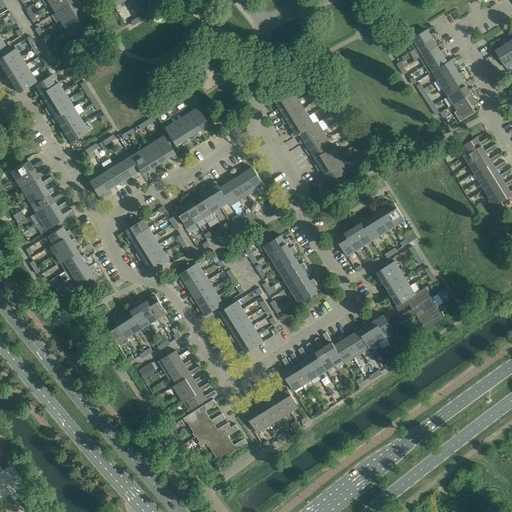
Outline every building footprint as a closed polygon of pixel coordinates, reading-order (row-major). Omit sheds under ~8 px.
[(56,0),(50,4),(55,12),(72,1),(71,0),(56,0)] [(60,20),(81,7),(79,4),(76,7),(72,1),(55,12),(60,20)] [(60,20),(65,29),(83,18),(79,13),(83,10),(81,7),(60,20)] [(33,15),(29,17),(33,22),(36,20),(39,18),(40,14),(38,11),(38,12),(33,15)] [(65,29),(70,37),(88,27),(87,26),(91,24),(89,21),(86,23),(83,18),(65,29)] [(409,40),(415,48),(436,35),(434,32),(430,35),(427,29),(409,40)] [(415,48),(420,57),(437,46),(434,41),(437,38),(436,35),(415,48)] [(504,39),(501,41),(511,58),(511,40),(507,43),(504,39)] [(506,68),(511,63),(511,58),(501,41),(498,43),(501,47),(495,50),(506,68)] [(437,46),(420,57),(425,65),(446,52),(444,49),(440,51),(437,46)] [(0,65),(0,69),(20,57),(15,48),(0,57),(0,63),(1,65),(0,65)] [(209,54),(214,63),(219,60),(213,51),(209,54)] [(446,52),(425,65),(430,73),(433,71),(450,60),(447,62),(444,57),(448,55),(446,52)] [(209,67),(214,63),(209,54),(204,57),(209,67)] [(5,71),(8,76),(25,65),(20,57),(0,69),(0,71),(1,73),(5,71)] [(199,60),(205,69),(209,67),(204,57),(199,60)] [(454,58),(453,58),(450,60),(433,71),(438,79),(456,68),(453,63),(456,61),(454,58)] [(200,72),(205,69),(199,60),(195,63),(200,72)] [(195,75),(200,72),(195,63),(190,66),(195,75)] [(7,83),(9,86),(30,73),(25,65),(8,76),(11,81),(7,83)] [(456,68),(438,79),(443,87),(464,74),(463,71),(459,74),(456,68)] [(15,87),(18,92),(36,81),(30,73),(9,86),(11,89),(15,87)] [(40,93),(57,82),(52,74),(35,85),(38,90),(35,92),(37,95),(40,93)] [(443,87),(448,96),(466,85),(463,80),(466,77),(464,74),(443,87)] [(45,101),(62,90),(57,82),(40,93),(43,98),(40,100),(42,104),(45,101)] [(448,96),(444,99),(449,107),(454,104),(475,91),(473,88),(469,90),(466,85),(448,96)] [(177,94),(179,98),(188,92),(185,88),(177,94)] [(47,112),(68,98),(62,90),(45,101),(48,106),(45,109),(47,112)] [(276,109),(278,113),(282,110),(299,100),(294,91),(276,102),(280,107),(276,109)] [(454,112),(460,121),(476,112),(471,105),(476,102),(473,96),(477,94),(475,91),(454,104),(457,110),(454,112)] [(55,117),(73,107),(68,98),(47,112),(48,115),(52,112),(55,117)] [(283,121),(304,107),(299,100),(282,110),(285,115),(281,118),(283,121)] [(60,126),(78,115),(73,107),(55,117),(51,119),(53,123),(57,120),(60,126)] [(197,107),(189,112),(202,133),(205,131),(203,128),(208,124),(197,107)] [(292,127),(309,116),(304,107),(283,121),(285,124),(289,121),(292,127)] [(202,133),(189,112),(181,117),(192,135),(197,132),(199,135),(202,133)] [(62,136),(83,123),(78,115),(60,126),(63,131),(60,133),(62,136)] [(301,133),(314,124),(309,116),(292,127),(295,132),(292,134),(294,137),(297,135),(298,135),(301,133)] [(148,119),(143,122),(145,126),(151,123),(154,121),(152,117),(148,119)] [(181,117),(172,123),(186,143),(189,142),(186,138),(192,135),(181,117)] [(300,140),(302,144),(306,141),(323,130),(318,122),(314,124),(301,133),(304,138),(300,140)] [(67,137),(71,142),(88,131),(83,123),(62,136),(64,139),(67,137)] [(186,143),(172,123),(164,128),(175,145),(180,142),(183,145),(186,143)] [(307,152),(328,138),(323,130),(306,141),(309,146),(305,149),(307,152)] [(163,135),(155,140),(166,158),(171,155),(173,158),(176,156),(174,152),(163,135)] [(459,147),(464,156),(482,145),(492,139),(490,136),(480,142),(476,137),(459,147)] [(316,157),(333,147),(328,138),(307,152),(309,154),(312,152),(316,157)] [(166,158),(155,140),(146,145),(157,163),(162,160),(165,163),(168,161),(166,158)] [(464,156),(469,164),(487,154),(497,147),(495,144),(485,150),(482,145),(464,156)] [(146,145),(138,151),(151,172),(154,170),(152,166),(157,163),(146,145)] [(136,147),(128,152),(138,170),(141,173),(146,170),(148,174),(151,172),(138,151),(136,147)] [(317,168),(338,155),(333,147),(316,157),(319,163),(315,165),(317,168)] [(120,158),(130,175),(133,179),(136,177),(133,173),(138,170),(128,152),(120,158)] [(474,173),(492,162),(502,156),(500,152),(490,159),(487,154),(469,164),(474,173)] [(326,174),(343,163),(338,155),(317,168),(319,171),(322,169),(326,174)] [(120,158),(111,163),(125,184),(128,182),(125,178),(130,175),(120,158)] [(10,171),(16,180),(33,169),(43,163),(41,160),(31,166),(28,160),(10,171)] [(474,173),(479,181),(497,170),(507,164),(505,160),(495,167),(492,162),(474,173)] [(125,184),(111,163),(103,168),(114,185),(119,182),(122,186),(125,184)] [(343,163),(326,174),(322,176),(324,179),(328,177),(331,182),(349,172),(343,163)] [(245,167),(242,169),(255,190),(264,184),(253,167),(248,170),(245,167)] [(16,180),(21,188),(38,177),(48,171),(46,168),(36,174),(33,169),(16,180)] [(103,168),(95,173),(108,194),(111,192),(109,189),(114,185),(103,168)] [(236,177),(247,195),(255,190),(242,169),(239,171),(242,174),(236,177)] [(479,181),(484,189),(502,178),(511,171),(510,169),(500,175),(497,170),(479,181)] [(87,178),(94,190),(97,196),(103,192),(105,196),(108,194),(95,173),(87,178)] [(21,188),(26,196),(43,185),(43,186),(53,179),(51,176),(41,182),(38,177),(21,188)] [(229,177),(226,179),(239,200),(247,195),(236,177),(231,181),(229,177)] [(484,189),(490,197),(507,186),(511,183),(511,178),(505,183),(502,178),(484,189)] [(220,188),(228,202),(231,205),(239,200),(226,179),(223,181),(225,184),(220,188)] [(221,207),(228,202),(220,188),(218,185),(216,181),(212,183),(215,186),(210,190),(221,207)] [(26,196),(31,204),(48,193),(48,194),(58,187),(56,184),(46,190),(43,186),(43,185),(26,196)] [(495,206),(495,205),(511,194),(511,190),(510,191),(507,186),(490,197),(495,206)] [(199,191),(212,212),(221,207),(210,190),(204,193),(202,189),(199,191)] [(198,196),(193,200),(204,217),(207,222),(216,217),(212,212),(199,191),(196,193),(198,196)] [(31,204),(36,212),(53,202),(63,196),(61,192),(51,199),(48,194),(48,193),(31,204)] [(183,201),(196,222),(204,217),(193,200),(188,203),(186,199),(183,201)] [(36,212),(41,220),(58,210),(68,204),(66,200),(56,207),(53,202),(36,212)] [(187,228),(196,222),(183,201),(180,203),(182,207),(177,210),(187,228)] [(383,204),(385,207),(396,225),(405,220),(394,202),(388,205),(386,202),(383,204)] [(481,202),(476,205),(483,216),(488,214),(488,213),(481,202)] [(378,207),(375,209),(388,230),(396,225),(385,207),(380,211),(378,207)] [(63,218),(70,214),(73,212),(71,209),(61,215),(58,210),(41,220),(47,229),(63,218)] [(374,214),(369,217),(380,235),(388,230),(375,209),(372,211),(374,214)] [(20,215),(15,218),(18,223),(23,220),(20,215)] [(362,217),(359,219),(372,240),(380,235),(369,217),(364,221),(362,217)] [(126,237),(128,240),(149,227),(144,219),(126,230),(130,235),(126,237)] [(358,224),(353,228),(364,245),(372,240),(359,219),(356,221),(358,224)] [(50,246),(67,235),(71,233),(69,230),(65,232),(62,227),(44,238),(50,246)] [(133,241),(137,246),(154,235),(149,227),(128,240),(130,243),(133,241)] [(342,229),(345,233),(356,250),(364,245),(353,228),(348,231),(346,227),(342,229)] [(403,235),(406,239),(408,243),(418,237),(413,229),(403,235)] [(347,256),(356,250),(345,233),(340,236),(337,232),(334,234),(336,238),(347,256)] [(290,241),(288,238),(285,240),(281,234),(272,240),(269,234),(257,241),(262,250),(265,249),(269,254),(287,243),(290,241)] [(50,246),(55,254),(76,241),(74,238),(70,240),(67,235),(50,246)] [(136,254),(138,257),(159,244),(154,235),(137,246),(140,251),(136,254)] [(55,254),(60,262),(77,252),(74,246),(78,244),(76,241),(55,254)] [(269,254),(274,262),(295,249),(293,246),(290,248),(287,243),(269,254)] [(147,263),(164,252),(159,244),(138,257),(140,260),(144,257),(147,263)] [(297,252),(295,249),(274,262),(279,270),(297,259),(293,254),(297,252)] [(60,262),(65,271),(86,257),(84,254),(80,257),(77,252),(60,262)] [(164,252),(147,263),(150,268),(146,270),(148,273),(152,271),(170,260),(164,252)] [(65,271),(59,274),(64,282),(70,279),(87,268),(84,263),(88,260),(86,257),(65,271)] [(279,270),(284,278),(305,265),(303,262),(300,264),(297,259),(279,270)] [(377,279),(379,282),(400,269),(395,260),(377,271),(381,277),(377,279)] [(180,281),(182,284),(203,271),(197,262),(180,273),(184,279),(180,281)] [(87,268),(70,279),(75,287),(76,287),(80,293),(98,286),(93,276),(89,271),(93,269),(91,265),(87,268)] [(307,268),(305,265),(284,278),(289,287),(307,276),(303,270),(307,268)] [(405,277),(400,269),(379,282),(381,285),(384,283),(388,288),(405,277)] [(208,279),(203,271),(182,284),(184,287),(187,285),(190,290),(208,279)] [(289,287),(294,295),(315,282),(313,279),(310,281),(307,276),(289,287)] [(387,295),(389,298),(410,285),(405,277),(388,288),(391,293),(387,295)] [(208,279),(190,290),(194,295),(190,297),(192,300),(213,287),(208,279)] [(317,285),(315,282),(294,295),(299,303),(317,292),(314,287),(317,285)] [(410,285),(389,298),(391,301),(394,299),(398,304),(420,290),(415,282),(410,285)] [(270,287),(266,290),(269,295),(273,293),(277,290),(274,285),(270,287)] [(197,301),(201,306),(218,295),(213,287),(192,300),(194,303),(197,301)] [(410,304),(412,308),(430,297),(427,292),(429,291),(426,287),(420,290),(398,304),(396,306),(399,311),(410,304)] [(158,318),(167,313),(156,295),(154,292),(150,294),(153,297),(147,300),(158,318)] [(412,308),(402,315),(405,320),(416,313),(418,318),(436,307),(436,306),(443,302),(438,293),(432,297),(432,296),(430,297),(412,308)] [(218,295),(201,306),(197,308),(199,311),(202,309),(206,315),(223,304),(218,295)] [(150,323),(158,318),(147,300),(142,304),(140,300),(137,302),(150,323)] [(220,319),(222,322),(243,309),(238,300),(220,311),(224,317),(220,319)] [(136,307),(131,311),(142,328),(150,323),(137,302),(134,304),(136,307)] [(410,329),(414,334),(444,315),(441,311),(440,312),(436,307),(418,318),(421,322),(410,329)] [(227,323),(230,328),(248,317),(243,309),(222,322),(224,325),(227,323)] [(124,310),(121,312),(134,333),(142,328),(131,311),(126,314),(124,310)] [(134,333),(121,312),(118,314),(120,317),(115,321),(126,338),(134,333)] [(378,318),(376,314),(373,316),(375,320),(386,337),(394,332),(384,314),(378,318)] [(112,323),(106,326),(117,344),(126,338),(115,321),(113,317),(110,319),(112,323)] [(230,335),(232,338),(253,325),(248,317),(230,328),(234,333),(230,335)] [(378,342),(386,337),(375,320),(370,323),(368,319),(365,321),(378,342)] [(359,330),(370,347),(378,342),(365,321),(362,323),(364,327),(359,330)] [(253,325),(232,338),(234,341),(237,339),(241,344),(258,333),(253,325)] [(362,352),(370,347),(359,330),(357,326),(354,328),(356,332),(351,335),(362,352)] [(335,364),(343,359),(334,345),(333,342),(332,342),(326,332),(323,334),(329,344),(324,347),(335,364)] [(244,349),(240,351),(242,355),(246,352),(263,342),(258,333),(241,344),(244,349)] [(340,336),(353,357),(362,352),(351,335),(346,338),(343,334),(340,336)] [(345,363),(353,357),(340,336),(337,338),(340,342),(334,345),(343,359),(345,363)] [(324,347),(318,337),(315,339),(321,349),(316,352),(327,369),(335,364),(324,347)] [(318,375),(327,369),(316,352),(310,342),(306,344),(313,354),(308,357),(318,375)] [(318,375),(308,357),(302,347),(298,349),(305,359),(300,362),(310,380),(318,375)] [(164,370),(181,359),(191,352),(189,349),(179,355),(176,350),(158,361),(164,370)] [(302,385),(310,380),(300,362),(293,352),(290,354),(296,364),(292,367),(302,385)] [(184,364),(181,359),(164,370),(169,378),(186,367),(196,361),(194,357),(184,364)] [(294,390),(302,385),(292,367),(285,357),(282,359),(288,369),(283,373),(294,390)] [(151,362),(139,370),(145,380),(158,372),(151,362)] [(189,372),(186,367),(169,378),(174,386),(191,375),(201,369),(199,365),(189,372)] [(194,380),(191,375),(174,386),(179,394),(196,383),(206,377),(204,374),(194,380)] [(200,388),(196,383),(179,394),(184,402),(202,391),(211,385),(209,382),(200,388)] [(280,389),(277,391),(290,412),(299,406),(288,389),(282,392),(280,389)] [(205,396),(202,391),(184,402),(189,410),(206,400),(206,399),(217,393),(214,390),(205,396)] [(290,412),(277,391),(274,392),(276,396),(272,399),(282,417),(290,412)] [(274,422),(282,417),(272,399),(269,396),(266,398),(268,401),(263,404),(274,422)] [(213,399),(183,418),(186,422),(187,421),(190,426),(208,415),(206,411),(217,404),(213,399)] [(263,404),(261,401),(258,403),(260,406),(255,409),(266,427),(274,422),(263,404)] [(257,432),(266,427),(255,409),(250,413),(248,409),(244,411),(257,432)] [(208,415),(190,426),(194,432),(193,433),(195,437),(196,436),(215,425),(225,418),(222,413),(211,420),(208,415)] [(291,424),(296,433),(302,430),(296,421),(291,424)] [(217,429),(215,425),(196,436),(200,441),(198,442),(201,446),(206,443),(231,427),(228,422),(217,429)] [(209,445),(213,451),(231,440),(228,435),(239,428),(236,423),(231,427),(206,443),(208,446),(209,445)] [(215,457),(218,461),(248,443),(244,437),(234,444),(231,440),(213,451),(216,456),(215,457)] [(15,490),(24,484),(12,465),(2,470),(15,490)] [(0,471),(0,485),(6,496),(15,490),(2,470),(0,471)]
